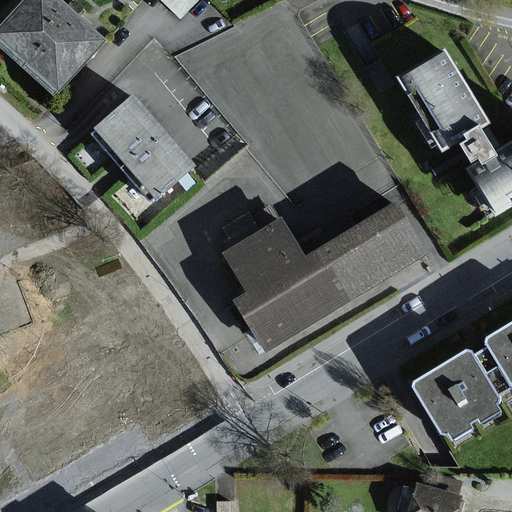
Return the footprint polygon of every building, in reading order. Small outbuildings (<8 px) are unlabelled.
[(113,39),(70,0),(28,0),(0,31),(0,39),(61,95),(113,39)] [(162,0),(181,18),(186,13),(199,0),(162,0)] [(492,122),(448,49),(401,77),(447,154),(466,143),(481,169),(471,175),(496,216),(511,206),(511,137),(498,146),(485,126),(492,122)] [(206,163),(141,92),(100,129),(166,200),(206,163)] [(310,256),(287,217),(233,250),(256,288),(242,297),(272,346),(432,248),(402,200),(310,256)] [(0,214),(0,260),(15,254),(0,214)] [(116,314),(5,354),(18,391),(129,351),(116,314)] [(511,324),(487,340),(503,367),(496,371),(510,393),(511,391),(511,324)] [(503,397),(510,393),(496,371),(488,376),(471,347),(413,382),(453,447),(478,432),(473,424),(482,419),(486,426),(505,415),(500,407),(507,403),(503,397)] [(458,511),(463,496),(417,484),(409,511),(458,511)]
